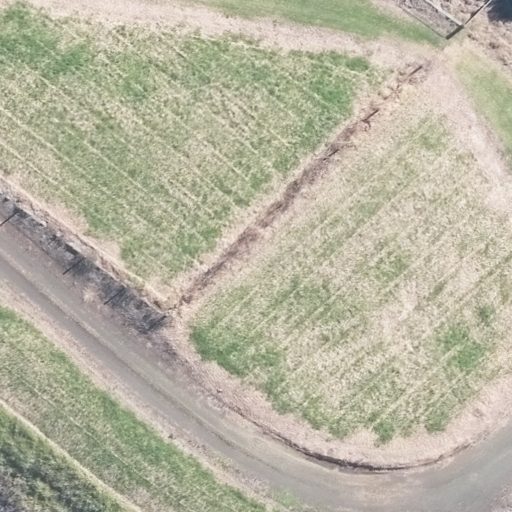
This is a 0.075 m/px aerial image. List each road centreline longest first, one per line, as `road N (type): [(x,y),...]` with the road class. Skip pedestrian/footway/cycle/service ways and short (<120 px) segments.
road 1 (track): [(0,257),(287,474)]
road 2 (track): [(287,474),(483,484)]
